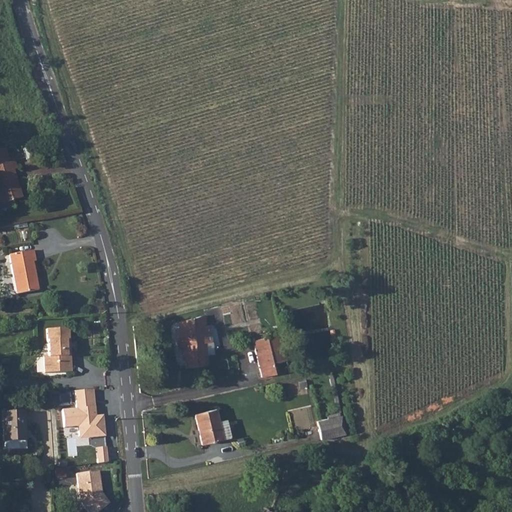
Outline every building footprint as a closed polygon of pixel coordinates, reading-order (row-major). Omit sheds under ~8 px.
[(0,201),(4,201),(15,199),(11,171),(13,170),(12,161),(6,162),(4,148),(2,148),(0,147),(0,201)] [(36,250),(11,253),(18,293),(39,289),(34,261),(38,260),(36,250)] [(177,344),(182,343),(185,343),(187,365),(206,363),(205,341),(203,324),(206,323),(205,313),(179,319),(180,326),(176,327),(177,344)] [(206,323),(203,324),(205,341),(212,341),(210,323),(206,323)] [(40,360),(42,375),(69,373),(67,352),(63,350),(62,341),(67,341),(66,329),(44,331),(46,360),(40,360)] [(266,338),(253,340),(255,351),(268,348),(266,338)] [(274,374),(268,348),(255,351),(260,377),(274,374)] [(0,366),(0,381),(12,379),(9,365),(0,366)] [(93,390),(74,392),(75,408),(62,409),(64,428),(79,427),(80,438),(105,436),(103,415),(95,415),(93,390)] [(229,437),(225,419),(217,420),(214,409),(194,413),(200,444),(229,437)] [(27,412),(4,414),(7,443),(29,441),(27,412)] [(320,442),(345,437),(341,418),(316,423),(320,442)] [(29,441),(7,443),(7,451),(30,449),(29,441)] [(107,447),(96,448),(97,465),(109,464),(107,447)] [(63,468),(54,469),(54,479),(64,479),(63,468)] [(100,468),(78,471),(82,499),(92,511),(97,511),(111,501),(102,490),(101,490),(101,486),(102,486),(100,468)]
